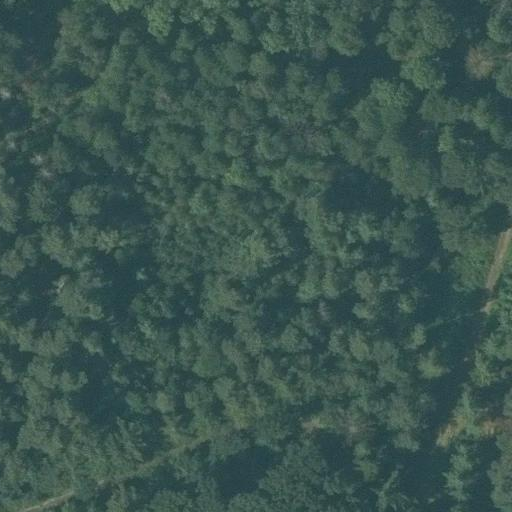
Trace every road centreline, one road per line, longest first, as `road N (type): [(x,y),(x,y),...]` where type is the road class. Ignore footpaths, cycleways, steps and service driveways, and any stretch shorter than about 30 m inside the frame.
road 1 (track): [(27,511),(276,414),(323,424),(379,511)]
road 2 (track): [(511,209),(436,455),(409,511)]
